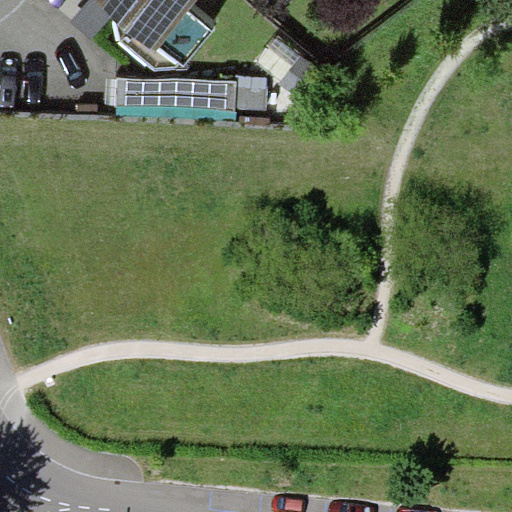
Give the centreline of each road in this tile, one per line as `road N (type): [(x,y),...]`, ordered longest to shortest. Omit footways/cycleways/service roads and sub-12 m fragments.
road 1 (motorway): [(511,225),(0,208)]
road 2 (motorway): [(0,364),(511,372)]
road 3 (residential): [(127,511),(0,500)]
